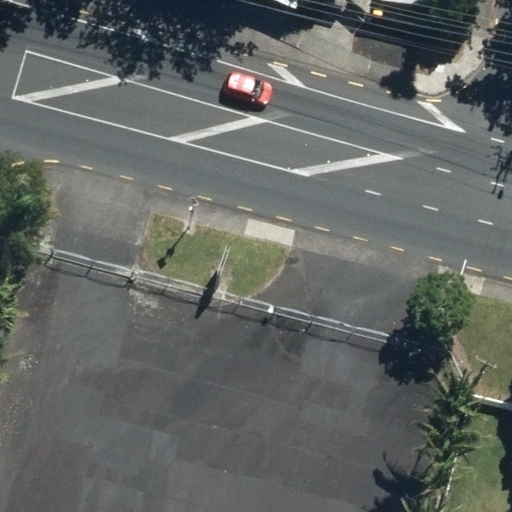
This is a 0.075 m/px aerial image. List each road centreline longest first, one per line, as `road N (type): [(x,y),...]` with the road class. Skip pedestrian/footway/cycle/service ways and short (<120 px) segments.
road 1 (secondary): [(471,155),(0,56)]
road 2 (residential): [(471,155),(511,10)]
